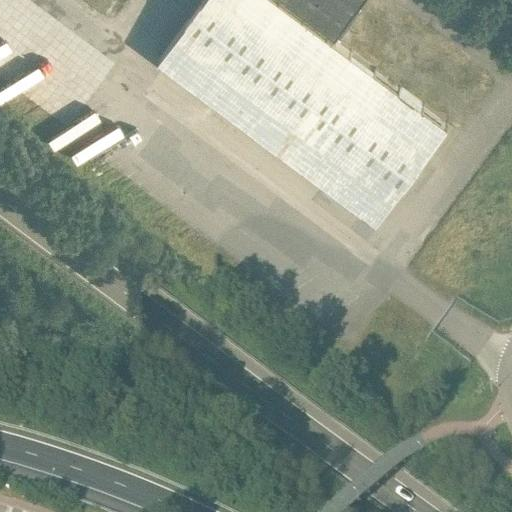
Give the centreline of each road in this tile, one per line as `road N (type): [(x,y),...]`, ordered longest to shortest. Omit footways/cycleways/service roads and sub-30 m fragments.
road 1 (motorway): [(419,511),(0,200)]
road 2 (trunk): [(0,446),(181,511)]
